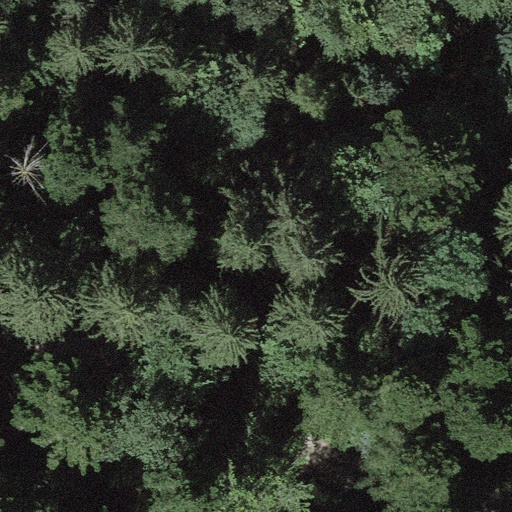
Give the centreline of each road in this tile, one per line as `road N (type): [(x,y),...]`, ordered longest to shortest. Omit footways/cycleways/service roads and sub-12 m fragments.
road 1 (track): [(48,511),(110,483),(146,443),(167,384),(260,343),(511,260)]
road 2 (track): [(0,323),(88,350),(395,476),(511,498)]
